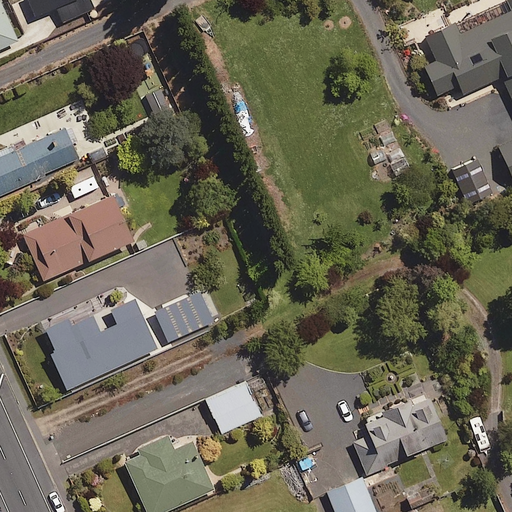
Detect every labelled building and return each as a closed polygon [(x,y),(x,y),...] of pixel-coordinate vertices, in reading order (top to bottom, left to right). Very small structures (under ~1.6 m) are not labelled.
[(65,0),(29,0),(34,13),(65,0)] [(511,0),(506,0),(511,9),(459,32),(453,20),(425,33),(437,59),(424,65),(437,93),(454,85),(458,94),(502,74),(511,96),(511,140),(499,146),(511,174),(511,0)] [(0,45),(17,38),(0,1),(0,45)] [(166,100),(149,103),(153,121),(170,117),(166,100)] [(75,141),(67,124),(13,149),(10,143),(0,148),(0,193),(78,157),(72,143),(75,141)] [(132,236),(110,190),(21,232),(43,279),(132,236)] [(213,320),(199,290),(154,309),(167,340),(213,320)] [(156,347),(133,296),(70,324),(66,315),(41,325),(68,386),(156,347)] [(260,413),(244,380),(205,398),(221,432),(260,413)] [(445,437),(430,394),(370,415),(371,419),(365,421),(367,427),(351,432),(365,473),(386,465),(385,462),(408,453),(407,450),(445,437)] [(173,447),(167,433),(121,454),(147,511),(158,511),(213,487),(190,439),(173,447)] [(375,511),(361,475),(326,489),(335,511),(375,511)]
